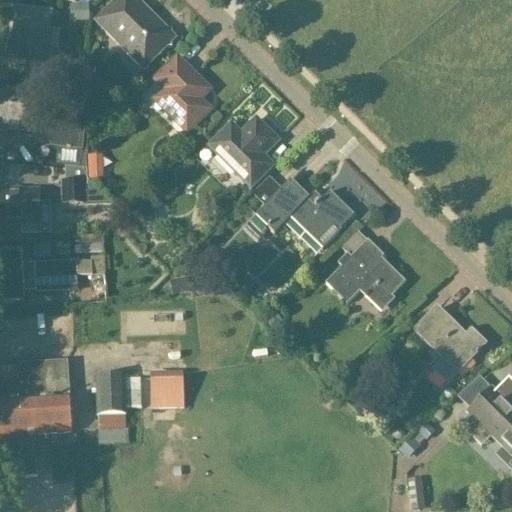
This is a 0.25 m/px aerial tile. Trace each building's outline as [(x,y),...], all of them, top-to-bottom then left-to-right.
[(120,0),(112,8),(97,24),(106,33),(144,71),(166,49),(172,49),(172,32),(160,32),(149,21),(152,18),(136,3),(133,0),(120,0)] [(89,5),(70,6),(71,10),(71,22),(90,22),(89,9),(89,5)] [(18,11),(14,44),(13,46),(8,45),(7,62),(51,68),(54,51),(46,50),(50,15),(18,11)] [(155,84),(165,94),(155,103),(187,136),(210,113),(200,103),(209,93),(178,61),(155,84)] [(54,63),(52,80),(58,80),(58,84),(80,84),(82,67),(54,63)] [(82,68),(80,80),(94,82),(95,70),(82,68)] [(0,129),(36,134),(41,96),(0,90),(0,129)] [(251,189),(272,168),(262,158),(277,143),(256,122),(241,137),(231,127),(210,148),(251,189)] [(48,123),(45,149),(84,153),(86,127),(48,123)] [(91,157),(92,180),(104,180),(103,156),(91,157)] [(61,182),(61,207),(87,207),(87,194),(100,193),(88,182),(87,170),(66,168),(66,182),(61,182)] [(266,208),(247,228),(260,240),(269,231),(275,236),(290,220),(297,227),(323,252),(342,233),(341,232),(347,225),(354,218),(330,194),(322,202),(315,195),(309,200),(291,183),(282,191),(266,208)] [(39,192),(0,192),(0,228),(21,228),(21,229),(40,229),(39,192)] [(341,270),(325,286),(347,307),(373,280),(392,299),(406,284),(373,252),(375,249),(368,242),(351,259),(348,255),(337,266),(341,270)] [(21,256),(0,256),(0,280),(77,278),(76,263),(35,264),(35,266),(22,266),(21,256)] [(77,278),(0,280),(0,305),(23,304),(23,294),(36,293),(36,295),(78,293),(77,278)] [(466,339),(437,310),(414,333),(444,362),(433,373),(447,386),(486,346),(472,333),(466,339)] [(0,459),(2,482),(37,479),(34,437),(70,435),(68,399),(70,399),(68,363),(17,367),(18,380),(0,381),(0,459)] [(150,374),(151,411),(184,410),(183,374),(150,374)] [(142,411),(141,381),(126,381),(126,377),(96,377),(97,418),(99,418),(99,447),(129,446),(128,432),(126,432),(125,418),(127,418),(127,411),(142,411)] [(473,416),(461,429),(476,444),(486,434),(491,439),(503,450),(511,459),(511,463),(509,467),(511,470),(511,382),(509,380),(494,394),(473,416)] [(399,454),(408,462),(421,448),(420,447),(426,442),(418,435),(413,441),(411,440),(399,454)]
